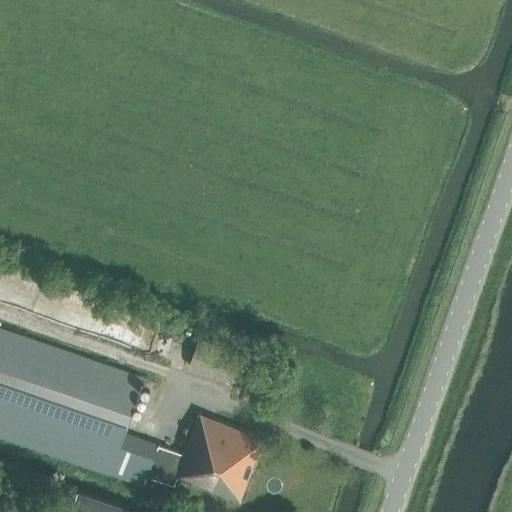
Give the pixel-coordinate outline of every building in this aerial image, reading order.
[(136,335),(142,321),(121,311),(115,325),(136,335)] [(160,445),(125,431),(144,377),(0,327),(0,434),(144,485),(160,445)] [(188,366),(254,390),(263,360),(199,337),(188,366)] [(160,468),(239,500),(262,437),(199,413),(187,445),(170,439),(160,468)] [(68,511),(125,511),(127,506),(76,489),(68,511)]
